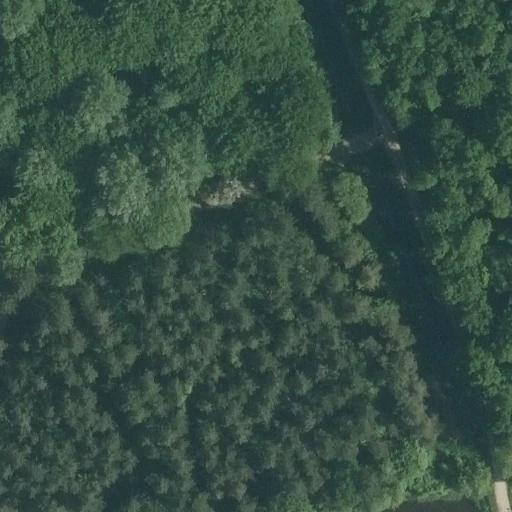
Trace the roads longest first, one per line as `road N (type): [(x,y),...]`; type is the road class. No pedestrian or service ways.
road 1 (unknown): [(511,70),(43,273),(0,344)]
road 2 (track): [(507,511),(491,438),(322,0)]
